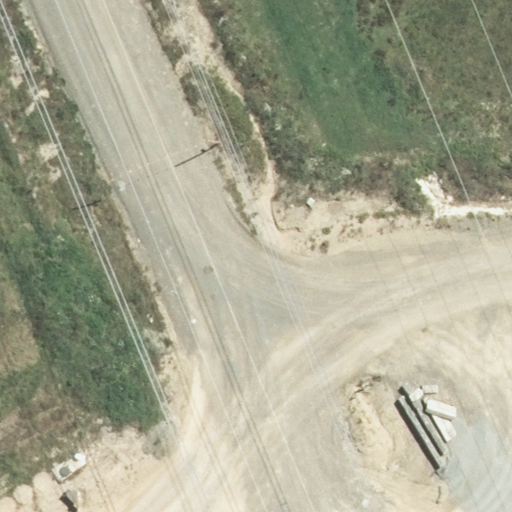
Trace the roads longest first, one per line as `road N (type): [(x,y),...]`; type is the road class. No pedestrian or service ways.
road 1 (unknown): [(415,511),(335,292),(198,0)]
road 2 (unknown): [(511,239),(335,292),(50,511)]
